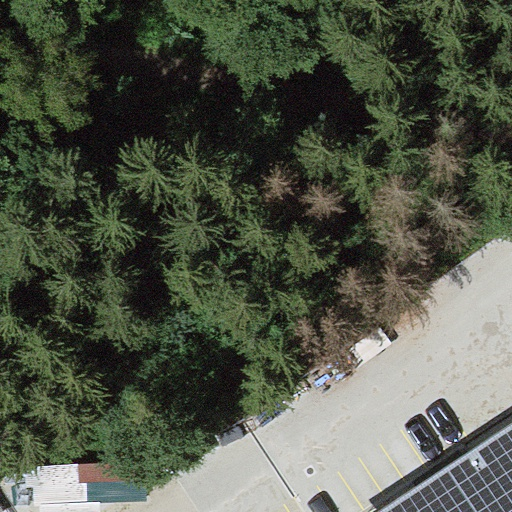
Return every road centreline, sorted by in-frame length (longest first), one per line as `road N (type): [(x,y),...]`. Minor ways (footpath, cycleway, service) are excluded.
road 1 (track): [(511,135),(0,39)]
road 2 (unknown): [(49,511),(165,463)]
